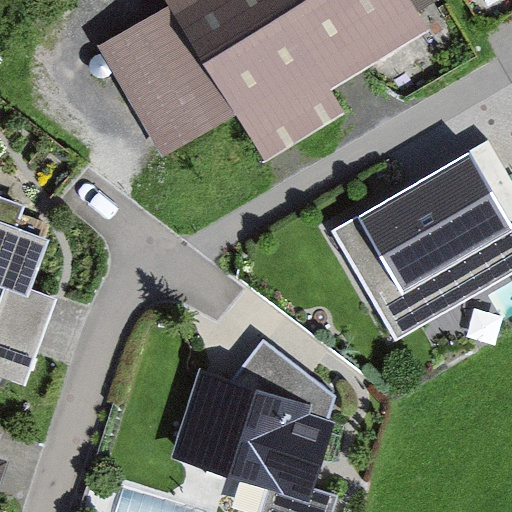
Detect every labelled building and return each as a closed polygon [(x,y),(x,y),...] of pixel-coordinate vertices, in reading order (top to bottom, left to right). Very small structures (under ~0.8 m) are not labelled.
[(399,0),(151,0),(263,171),(343,119),(326,95),(421,34),(399,0)] [(121,46),(77,78),(115,132),(160,100),(121,46)] [(330,243),(393,363),(511,301),(511,245),(472,169),(330,243)] [(0,295),(3,296),(0,305),(0,390),(18,397),(50,305),(22,295),(40,245),(13,236),(22,210),(0,202),(0,295)] [(266,386),(197,367),(170,467),(293,500),(314,425),(259,410),(266,386)]
